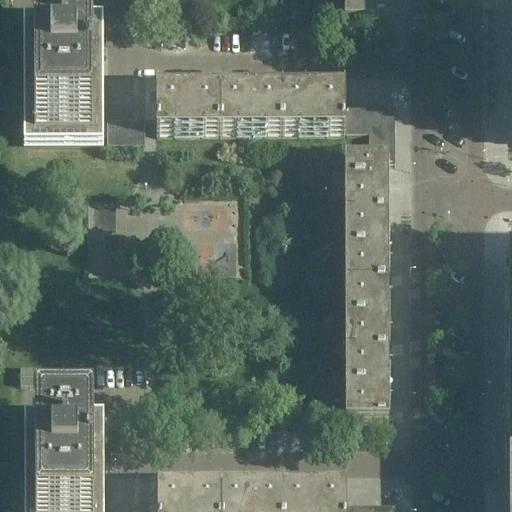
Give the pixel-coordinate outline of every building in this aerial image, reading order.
[(388,3),(388,0),(343,0),(344,33),(387,33),(387,3),(388,3)] [(102,127),(102,24),(23,24),(23,151),(102,151),(102,141),(107,141),(107,127),(102,127)] [(219,140),(219,97),(194,97),(194,93),(182,93),(182,97),(156,97),(156,140),(219,140)] [(281,140),(281,97),(256,97),(256,93),(244,93),(244,97),(219,97),(219,140),(281,140)] [(344,140),(344,112),(344,97),(318,97),(318,93),(306,93),(306,97),(281,97),(281,140),(344,140)] [(356,140),(356,112),(344,112),(344,140),(356,140)] [(368,134),(368,112),(356,112),(356,140),(368,140),(368,134)] [(381,134),(381,112),(368,112),(368,134),(381,134)] [(394,134),(394,112),(381,112),(381,134),(394,134)] [(120,150),(120,125),(107,125),(107,127),(107,141),(107,150),(120,150)] [(132,150),(132,125),(120,125),(120,150),(132,150)] [(144,150),(144,125),(132,125),(132,150),(144,150)] [(394,134),(381,134),(368,134),(368,140),(368,146),(394,145),(394,134)] [(394,157),(394,145),(368,146),(368,157),(394,157)] [(394,169),(394,157),(368,157),(368,169),(387,169),(394,169)] [(387,224),(387,196),(389,196),(389,184),(387,184),(387,169),(368,169),(344,169),(345,224),(387,224)] [(389,264),(389,253),(387,253),(387,224),(345,224),(345,293),(387,293),(387,264),(389,264)] [(389,333),(389,321),(387,321),(387,293),(345,293),(345,361),(387,361),(387,333),(389,333)] [(389,401),(389,390),(388,390),(387,361),(345,361),(345,431),(388,431),(388,401),(389,401)] [(33,390),(33,373),(33,372),(20,372),(20,390),(33,390)] [(102,511),(103,421),(24,421),(24,511),(102,511)] [(220,511),(220,495),(195,495),(195,491),(183,491),(183,495),(157,495),(156,511),(220,511)] [(282,511),(282,495),(257,495),(257,491),(245,491),(245,495),(220,495),(220,511),(282,511)] [(345,511),(345,510),(345,495),(319,495),(319,491),(307,491),(307,495),(282,495),(282,511),(345,511)]
